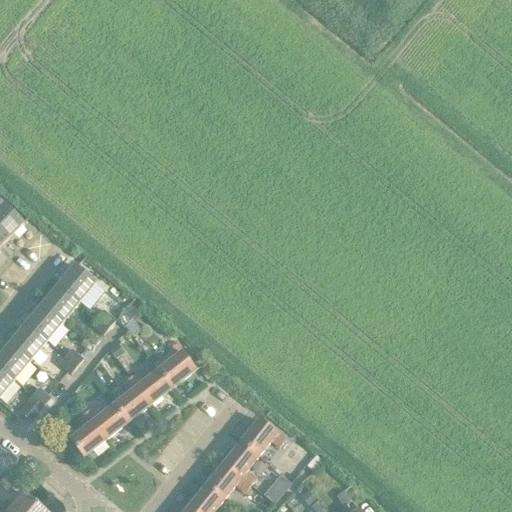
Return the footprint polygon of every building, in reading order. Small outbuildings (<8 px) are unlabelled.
[(0,213),(0,238),(6,245),(25,227),(6,208),(0,213)] [(59,289),(80,307),(97,287),(76,269),(59,289)] [(43,309),(64,326),(80,307),(59,289),(43,309)] [(117,323),(125,330),(133,340),(142,332),(133,321),(144,307),(135,301),(117,323)] [(27,328),(48,345),(64,326),(43,309),(27,328)] [(98,321),(110,331),(116,324),(104,313),(98,321)] [(110,331),(98,321),(91,328),(103,339),(110,331)] [(11,347),(32,365),(48,345),(27,328),(11,347)] [(0,360),(0,370),(16,384),(32,365),(11,347),(0,360)] [(160,374),(174,391),(196,374),(183,357),(184,356),(178,347),(169,354),(170,355),(154,366),(160,374)] [(65,360),(78,370),(84,362),(72,352),(65,360)] [(78,370),(65,360),(59,367),(72,377),(78,370)] [(0,403),(16,384),(0,370),(0,403)] [(131,381),(152,408),(174,391),(160,374),(145,385),(138,376),(131,381)] [(152,408),(131,381),(124,387),(131,396),(116,408),(130,425),(152,408)] [(33,398),(46,409),(51,402),(39,392),(33,398)] [(46,409),(33,398),(19,415),(32,426),(46,409)] [(130,425),(116,408),(101,419),(94,410),(87,415),(108,442),(130,425)] [(108,442),(87,415),(79,421),(87,431),(72,442),(85,460),(108,442)] [(242,445),(259,459),(272,444),(280,451),(287,443),(278,436),(277,437),(260,423),(242,445)] [(224,467),(251,488),(257,481),(248,474),(259,459),(242,445),(224,467)] [(207,489),(224,503),(236,489),(245,496),(251,488),(224,467),(207,489)] [(10,494),(21,482),(12,474),(1,486),(10,494)] [(308,492),(317,485),(310,477),(302,484),(308,492)] [(190,511),(191,511),(216,511),(224,503),(207,489),(190,511)] [(272,489),(264,497),(275,507),(282,498),(272,489)] [(344,494),(337,499),(344,509),(352,503),(344,494)] [(44,511),(25,496),(11,511),(44,511)]
